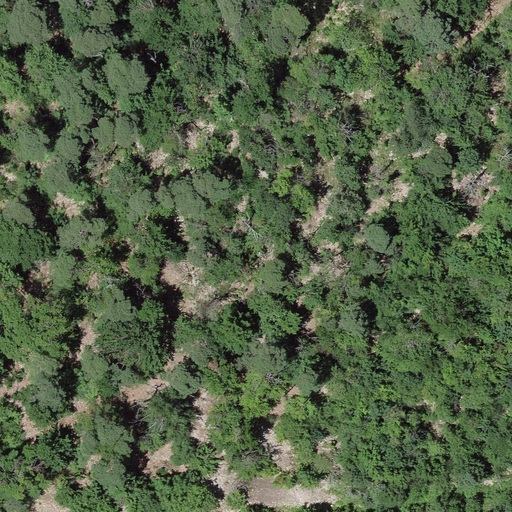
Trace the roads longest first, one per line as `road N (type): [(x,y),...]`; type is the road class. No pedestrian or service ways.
road 1 (track): [(510,0),(336,112),(325,156),(334,176),(391,211),(511,235)]
road 2 (track): [(511,482),(217,511)]
